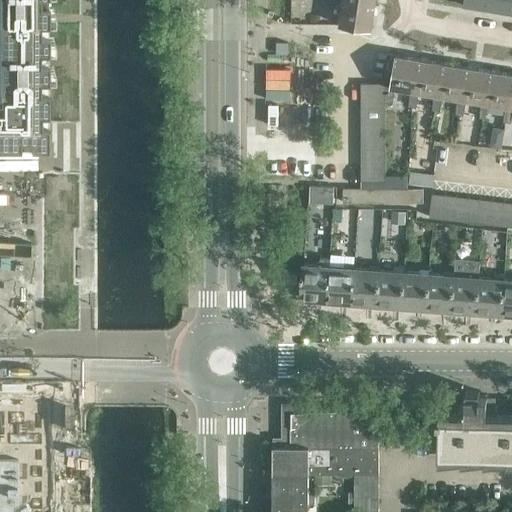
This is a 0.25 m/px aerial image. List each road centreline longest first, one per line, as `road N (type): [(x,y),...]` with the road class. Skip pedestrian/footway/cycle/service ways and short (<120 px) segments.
road 1 (tertiary): [(220,327),(220,0)]
road 2 (tertiary): [(511,360),(255,359)]
road 3 (residential): [(388,511),(388,468),(511,471)]
road 4 (residential): [(511,39),(393,17),(395,0)]
